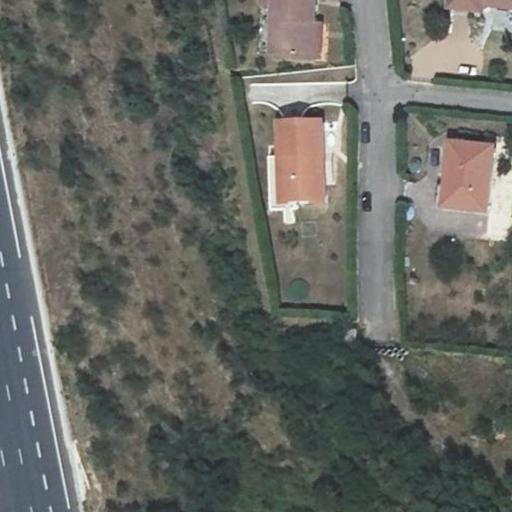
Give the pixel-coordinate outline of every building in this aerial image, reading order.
[(316,60),(318,28),(319,0),(265,0),(265,4),(279,5),(276,57),(316,60)] [(454,0),(453,9),(475,12),(476,5),(486,6),(490,6),(490,0),(454,0)] [(511,0),(490,0),(490,6),(511,8),(511,0)] [(485,14),(486,6),(476,5),(475,12),(485,14)] [(324,29),(318,28),(316,60),(323,60),(324,29)] [(282,126),(283,162),(291,162),(292,205),(327,204),(325,125),(282,126)] [(471,211),(477,147),(453,145),(447,208),(471,211)] [(477,147),(471,211),(490,213),(497,149),(477,147)] [(291,162),(283,162),(284,205),(292,205),(291,162)]
